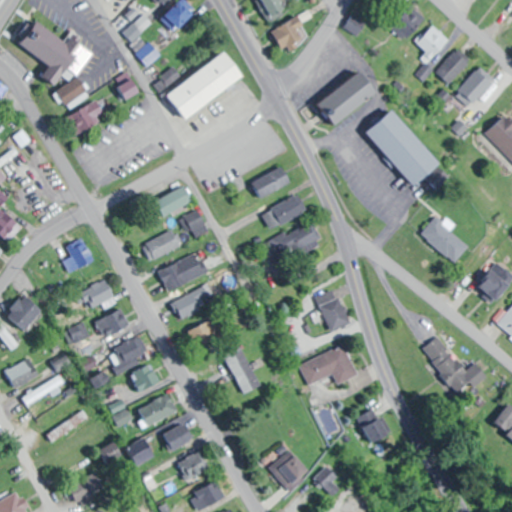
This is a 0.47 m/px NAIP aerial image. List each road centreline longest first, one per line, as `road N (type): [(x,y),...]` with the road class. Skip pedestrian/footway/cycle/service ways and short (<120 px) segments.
road 1 (secondary): [(221,0),(313,166),(387,376),(463,511)]
road 2 (residential): [(259,511),(25,93),(0,64)]
road 3 (residential): [(277,100),(251,124),(45,237),(0,288)]
road 4 (residential): [(341,232),(511,368)]
road 5 (residential): [(94,0),(187,159)]
road 6 (residential): [(346,0),(277,100)]
